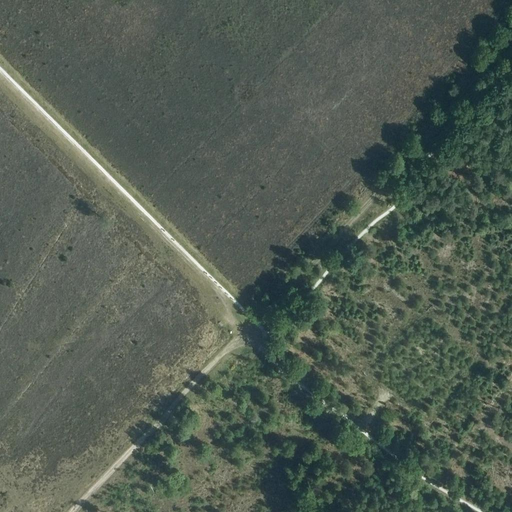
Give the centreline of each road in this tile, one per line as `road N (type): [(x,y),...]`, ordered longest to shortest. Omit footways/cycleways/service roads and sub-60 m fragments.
road 1 (track): [(0,90),(271,358),(425,475),(489,511)]
road 2 (track): [(245,335),(402,167),(511,29)]
road 3 (track): [(504,0),(420,105),(234,302)]
road 4 (track): [(245,335),(76,511)]
